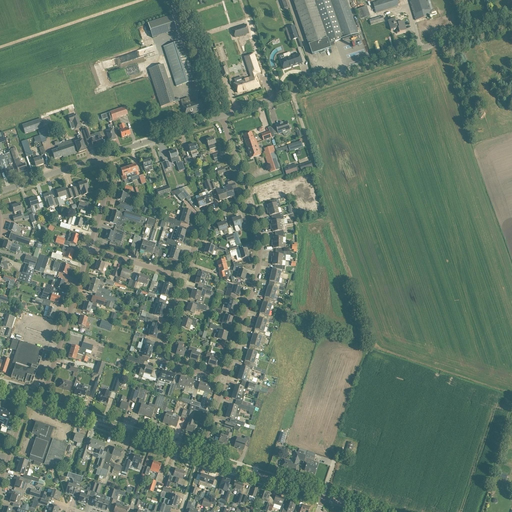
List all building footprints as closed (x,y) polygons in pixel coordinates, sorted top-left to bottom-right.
[(292,0),(308,45),(309,45),(313,55),(331,48),(331,46),(335,45),(334,42),(358,34),(357,29),(346,0),(292,0)] [(399,6),(397,0),(381,0),(373,3),(376,13),(399,6)] [(409,0),(416,21),(427,17),(427,19),(430,19),(429,17),(437,14),(436,12),(435,12),(435,10),(433,11),(429,0),(409,0)] [(289,5),(286,6),(293,23),(295,23),(289,5)] [(367,6),(357,10),(360,19),(370,16),(367,6)] [(384,21),(383,16),(369,20),(371,25),(384,21)] [(152,39),(175,31),(170,18),(148,26),(152,39)] [(397,34),(407,31),(404,21),(399,23),(397,18),(388,21),(391,31),(394,30),(394,31),(396,30),(396,29),(398,33),(397,34)] [(233,29),(235,38),(249,33),(246,25),(233,29)] [(291,41),(299,39),(294,25),(287,28),(291,41)] [(176,87),(195,80),(182,41),(163,47),(173,76),(176,87)] [(113,56),(115,63),(153,52),(151,47),(155,46),(155,44),(113,56)] [(235,84),(234,85),(235,89),(237,89),(238,93),(248,90),(248,91),(260,87),(256,76),(255,74),(260,73),(254,54),(245,57),(250,74),(251,74),(252,78),(243,80),(244,81),(242,77),(234,80),(236,84),(235,84)] [(281,61),(284,70),(303,63),(300,54),(285,59),(284,55),(279,56),(281,61)] [(148,69),(161,107),(175,102),(163,65),(148,69)] [(225,66),(220,67),(223,77),(229,75),(225,66)] [(205,110),(201,100),(190,103),(184,105),(182,106),(184,111),(186,116),(205,110)] [(116,119),(128,115),(125,107),(114,111),(116,119)] [(75,128),(75,130),(81,128),(76,114),(68,117),(69,122),(71,130),(75,128)] [(25,134),(44,128),(41,118),(22,124),(25,134)] [(283,123),(279,124),(280,125),(276,126),(278,134),(290,130),(291,129),(290,126),(289,126),(287,122),(283,123)] [(123,124),(119,126),(121,131),(119,131),(122,138),(130,135),(128,128),(125,129),(123,124)] [(111,143),(113,142),(114,141),(116,140),(112,130),(111,125),(108,126),(109,131),(106,132),(109,142),(110,142),(111,143)] [(270,132),(262,135),(264,140),(272,138),(270,132)] [(99,133),(94,134),(96,139),(91,140),(93,148),(103,144),(101,137),(99,133)] [(252,133),(244,135),(244,137),(247,146),(251,158),(261,155),(259,150),(257,143),(256,139),(254,140),(253,137),(252,133)] [(82,140),(80,135),(77,136),(79,141),(75,143),(78,153),(86,150),(82,140)] [(215,144),(213,138),(206,140),(208,146),(210,150),(216,148),(215,144)] [(66,149),(70,148),(67,139),(63,141),(64,145),(58,147),(62,158),(64,158),(64,159),(67,157),(69,156),(66,149)] [(32,155),(34,160),(33,160),(36,167),(44,164),(41,157),(37,159),(35,154),(35,152),(31,153),(27,140),(21,142),(26,157),(32,155)] [(302,142),(292,145),(289,146),(291,152),(303,148),(302,142)] [(197,150),(195,144),(188,146),(190,152),(191,152),(192,156),(198,154),(197,150)] [(58,147),(52,149),(51,145),(47,147),(49,155),(54,154),(56,160),(57,160),(58,161),(61,160),(61,159),(62,158),(58,147)] [(273,145),(263,149),(271,172),(281,169),(273,145)] [(25,164),(21,165),(15,148),(10,150),(18,173),(27,170),(25,164)] [(176,151),(168,153),(169,155),(169,156),(169,158),(170,158),(171,159),(172,163),(175,162),(179,172),(184,170),(182,162),(180,163),(176,151)] [(9,169),(4,170),(7,177),(14,174),(12,168),(11,164),(13,163),(9,153),(7,154),(9,160),(5,161),(7,165),(9,169)] [(151,165),(149,160),(142,162),(145,172),(149,170),(149,171),(153,170),(151,165)] [(299,165),(300,166),(299,167),(299,168),(297,169),(298,173),(313,168),(311,162),(299,165)] [(135,165),(128,167),(128,169),(130,174),(131,178),(138,175),(137,171),(137,169),(135,165)] [(297,169),(295,165),(284,168),(286,177),(298,173),(297,169)] [(128,167),(120,170),(121,171),(122,176),(121,177),(123,181),(127,179),(128,184),(133,183),(132,181),(131,178),(130,174),(128,169),(128,167)] [(204,190),(204,189),(201,191),(202,194),(206,206),(212,203),(210,195),(209,195),(208,192),(212,191),(212,190),(210,184),(210,183),(209,180),(205,182),(207,189),(204,190)] [(227,183),(228,185),(226,186),(227,189),(224,190),(227,198),(234,196),(232,190),(236,188),(234,183),(233,181),(227,183)] [(88,188),(86,182),(78,184),(80,191),(84,189),(85,193),(89,192),(88,188)] [(169,186),(157,191),(157,193),(156,193),(157,197),(161,195),(164,194),(171,192),(169,186)] [(192,193),(187,187),(183,188),(178,190),(186,198),(188,201),(191,198),(189,196),(192,193)] [(224,190),(221,191),(220,188),(216,190),(218,196),(219,201),(227,198),(224,190)] [(65,192),(64,189),(57,191),(59,198),(60,198),(61,200),(67,199),(67,200),(74,198),(71,189),(67,191),(65,192)] [(178,190),(173,192),(177,196),(182,201),(186,198),(178,190)] [(126,194),(119,192),(117,200),(124,202),(125,198),(128,199),(130,195),(126,194)] [(51,193),(43,196),(44,197),(45,201),(45,202),(46,202),(48,209),(59,205),(57,198),(53,200),(53,199),(52,198),(51,193)] [(202,194),(196,196),(197,200),(196,200),(199,208),(206,206),(202,194)] [(30,200),(29,201),(29,202),(30,205),(31,207),(34,206),(35,210),(36,210),(39,209),(38,204),(38,203),(36,198),(33,199),(32,199),(32,198),(30,199),(29,200),(30,200)] [(274,204),(267,206),(268,208),(266,209),(267,211),(277,208),(276,203),(277,203),(276,200),(273,201),(274,204)] [(134,206),(119,201),(117,207),(132,212),(134,206)] [(18,211),(19,215),(13,218),(14,222),(18,220),(18,221),(24,219),(25,221),(30,220),(29,215),(23,216),(22,210),(20,204),(12,206),(14,213),(18,211)] [(268,214),(269,213),(270,216),(272,215),(272,218),(282,216),(280,208),(277,208),(267,211),(268,214)] [(35,213),(33,214),(31,209),(27,210),(32,224),(38,222),(35,213)] [(181,209),(180,211),(183,212),(182,216),(188,218),(190,218),(192,212),(190,212),(187,211),(181,209)] [(111,219),(110,223),(116,225),(117,221),(121,222),(122,219),(124,220),(125,218),(139,222),(140,221),(141,217),(125,212),(124,214),(119,213),(118,213),(113,211),(111,219)] [(177,220),(177,221),(181,223),(183,223),(188,225),(190,218),(188,218),(182,216),(179,215),(178,219),(177,220)] [(273,221),(271,222),(271,224),(270,225),(270,227),(281,226),(284,225),(283,216),(282,216),(272,218),(273,221)] [(77,218),(73,217),(71,225),(81,228),(83,220),(77,218)] [(165,217),(163,221),(166,222),(168,223),(171,224),(174,225),(175,220),(169,218),(165,217)] [(241,222),(240,217),(232,220),(234,227),(236,232),(242,229),(247,228),(245,221),(241,222)] [(146,225),(153,227),(155,220),(148,218),(146,225)] [(224,222),(217,225),(213,227),(216,235),(220,234),(220,232),(223,231),(224,234),(228,233),(224,222)] [(9,239),(29,246),(30,240),(19,237),(22,228),(17,226),(11,224),(8,231),(11,232),(9,239)] [(171,224),(170,227),(174,229),(172,234),(176,235),(182,237),(184,237),(186,231),(184,231),(181,230),(179,229),(180,226),(174,225),(171,224)] [(272,229),(273,232),(275,232),(275,235),(283,234),(283,231),(282,231),(281,226),(270,227),(271,230),(272,229)] [(113,233),(107,231),(105,240),(111,242),(111,241),(112,238),(122,241),(125,232),(122,232),(115,229),(114,229),(113,233)] [(67,241),(67,242),(70,243),(71,243),(76,245),(79,236),(76,235),(74,234),(73,234),(70,233),(67,241)] [(168,239),(167,242),(173,244),(174,244),(175,241),(179,243),(182,244),(184,237),(182,237),(176,235),(172,234),(170,240),(168,239)] [(226,237),(227,242),(229,241),(230,244),(235,243),(234,239),(232,234),(226,237)] [(275,238),(273,238),(273,241),(272,241),(272,243),(286,243),(286,238),(284,238),(283,234),(275,235),(275,238)] [(53,240),(53,242),(63,245),(65,241),(65,239),(57,237),(56,240),(56,241),(53,240)] [(141,246),(140,251),(146,252),(147,251),(149,245),(149,242),(143,240),(142,243),(141,246)] [(158,246),(157,249),(160,250),(161,245),(167,247),(168,246),(173,247),(174,244),(173,244),(167,242),(163,241),(160,240),(158,246)] [(18,245),(5,241),(2,249),(9,251),(16,253),(18,245)] [(147,251),(146,252),(152,254),(153,253),(153,252),(154,250),(154,248),(155,247),(155,244),(152,243),(149,242),(149,245),(147,251)] [(273,249),(275,249),(281,248),(281,252),(284,252),(284,248),(286,248),(286,243),(272,243),(272,246),(273,246),(273,249)] [(216,252),(217,248),(207,245),(204,253),(212,255),(213,251),(216,252)] [(168,249),(167,252),(170,253),(177,255),(178,256),(180,249),(178,249),(177,248),(173,247),(172,250),(168,249)] [(36,248),(33,257),(26,255),(23,263),(26,264),(35,267),(37,260),(38,260),(41,250),(36,248)] [(63,252),(64,252),(63,257),(71,260),(74,251),(64,248),(63,252)] [(237,250),(230,252),(231,256),(235,255),(237,260),(240,259),(243,258),(248,257),(246,249),(245,249),(241,250),(239,251),(239,250),(237,250)] [(166,255),(165,258),(169,259),(176,262),(178,256),(177,255),(170,253),(167,252),(167,253),(166,255)] [(275,255),(273,254),(273,257),(272,257),(271,260),(285,261),(286,255),(288,256),(289,252),(284,252),(281,252),(275,252),(275,255)] [(51,265),(53,259),(40,255),(35,270),(44,273),(47,264),(51,265)] [(217,262),(220,272),(219,272),(220,278),(229,276),(227,270),(225,261),(225,260),(225,258),(222,259),(222,261),(217,262)] [(5,261),(0,259),(0,267),(3,269),(3,268),(7,270),(9,263),(5,261)] [(273,262),(272,265),(274,265),(274,268),(276,269),(283,270),(285,271),(286,261),(285,261),(271,260),(271,262),(273,262)] [(95,270),(94,271),(102,273),(104,264),(97,262),(97,263),(96,267),(95,267),(96,267),(95,270)] [(20,273),(17,280),(25,283),(29,284),(35,267),(26,264),(22,273),(20,273)] [(62,268),(59,267),(58,272),(66,275),(69,266),(63,264),(62,268)] [(234,267),(233,271),(238,272),(236,278),(244,280),(246,272),(242,271),(243,267),(242,265),(234,267)] [(275,272),(272,271),(271,274),(269,273),(269,276),(280,278),(283,279),(284,274),(283,273),(283,270),(276,269),(275,272)] [(120,277),(117,276),(117,278),(115,282),(119,283),(121,277),(129,279),(131,273),(130,273),(127,272),(122,270),(120,277)] [(140,275),(138,280),(138,283),(134,281),(132,287),(131,288),(135,289),(136,289),(139,289),(141,283),(147,285),(147,283),(149,278),(140,275)] [(9,282),(8,285),(14,286),(16,279),(4,276),(3,280),(9,282)] [(270,278),(269,281),(274,283),(273,286),(279,287),(282,288),(283,285),(280,284),(278,283),(280,278),(269,276),(268,278),(270,278)] [(196,278),(195,284),(196,284),(198,285),(200,285),(202,286),(204,286),(206,287),(206,286),(208,282),(204,281),(198,279),(196,278)] [(62,290),(64,281),(58,279),(57,283),(52,282),(51,286),(46,284),(45,289),(52,291),(53,288),(62,290)] [(92,279),(90,285),(92,286),(102,289),(103,286),(104,283),(99,281),(97,281),(92,279)] [(172,285),(165,283),(163,287),(161,286),(161,289),(163,289),(170,292),(172,285)] [(90,285),(88,292),(90,292),(93,293),(95,294),(100,295),(101,294),(102,294),(109,296),(111,291),(102,289),(92,286),(90,285)] [(233,286),(232,289),(228,288),(225,296),(233,298),(234,295),(239,297),(241,289),(237,287),(233,286)] [(273,289),(268,287),(267,290),(265,289),(264,292),(278,296),(280,291),(278,290),(279,287),(273,286),(273,289)] [(193,291),(190,298),(192,299),(195,300),(199,301),(200,297),(203,298),(204,295),(211,297),(211,296),(212,292),(210,292),(203,289),(198,288),(197,288),(200,289),(199,293),(196,292),(193,291)] [(45,289),(44,289),(43,292),(46,293),(44,301),(51,303),(51,301),(58,303),(59,297),(51,295),(52,291),(45,289)] [(161,289),(160,291),(162,291),(161,295),(168,298),(170,292),(163,289),(161,289)] [(265,294),(264,297),(269,299),(269,302),(274,304),(280,305),(280,302),(277,301),(278,296),(264,292),(264,294),(265,294)] [(102,294),(100,299),(106,300),(111,302),(113,298),(109,296),(102,294)] [(92,305),(85,303),(83,311),(89,313),(91,309),(95,310),(97,304),(104,306),(106,300),(100,299),(94,297),(93,296),(91,302),(93,302),(92,305)] [(51,303),(44,301),(36,298),(36,299),(35,302),(49,307),(51,303)] [(163,300),(157,299),(153,309),(156,310),(162,311),(164,312),(166,306),(161,304),(163,300)] [(237,304),(229,301),(227,307),(223,305),(221,311),(222,311),(230,314),(231,311),(234,311),(237,304)] [(268,304),(263,303),(262,306),(260,305),(259,308),(270,311),(272,306),(273,306),(274,304),(269,302),(268,304)] [(195,306),(188,304),(186,312),(194,314),(195,310),(199,311),(200,310),(206,312),(206,310),(209,311),(210,307),(196,303),(195,306)] [(45,311),(43,316),(46,317),(53,319),(56,310),(49,308),(48,312),(45,311)] [(260,310),(259,313),(265,315),(264,318),(269,319),(270,317),(268,316),(270,311),(259,308),(259,310),(260,310)] [(164,312),(162,311),(156,310),(154,316),(162,318),(164,312)] [(7,315),(3,326),(8,328),(6,336),(9,337),(15,318),(7,315)] [(88,318),(81,316),(78,326),(85,328),(85,327),(89,328),(90,324),(86,323),(88,318)] [(227,328),(228,325),(230,326),(232,318),(224,316),(223,320),(221,326),(227,328)] [(190,321),(184,320),(181,327),(189,330),(190,325),(195,327),(197,320),(191,318),(190,321)] [(263,320),(258,319),(257,322),(255,321),(255,324),(265,327),(267,322),(268,322),(269,319),(264,318),(263,320)] [(113,324),(102,320),(99,329),(106,332),(107,330),(111,331),(111,329),(113,330),(114,328),(115,328),(116,325),(113,324)] [(159,329),(160,330),(160,327),(159,327),(160,326),(155,325),(152,324),(150,330),(156,332),(158,332),(159,329)] [(220,331),(218,335),(215,334),(213,338),(225,341),(227,333),(220,331),(221,328),(217,326),(210,324),(209,328),(220,331)] [(255,326),(254,329),(260,331),(259,334),(264,335),(265,333),(263,332),(265,327),(255,324),(254,326),(255,326)] [(158,332),(156,332),(150,330),(148,336),(156,338),(158,332)] [(258,336),(253,335),(252,338),(250,337),(250,340),(260,343),(264,344),(266,337),(264,336),(264,335),(259,334),(258,336)] [(149,345),(150,341),(144,339),(141,349),(152,352),(152,350),(153,350),(154,347),(153,347),(153,346),(149,345)] [(250,342),(250,345),(255,347),(254,350),(260,351),(260,349),(259,348),(260,343),(250,340),(249,342),(250,342)] [(41,358),(43,353),(44,349),(20,341),(10,368),(14,370),(11,378),(16,379),(16,378),(18,379),(18,380),(23,382),(23,380),(25,381),(25,382),(29,384),(30,382),(33,382),(34,378),(34,377),(35,377),(36,372),(37,368),(38,368),(39,365),(41,360),(40,360),(41,358)] [(72,346),(70,352),(77,354),(81,355),(83,351),(85,352),(86,350),(92,351),(93,346),(83,342),(81,348),(72,346)] [(174,350),(177,351),(176,354),(183,357),(185,350),(182,349),(183,344),(177,342),(174,350)] [(191,354),(190,359),(197,361),(200,354),(196,353),(197,349),(190,347),(188,353),(191,354)] [(140,349),(139,352),(143,353),(142,356),(150,359),(152,352),(141,349),(140,349)] [(253,352),(248,351),(247,354),(245,353),(245,356),(255,359),(257,354),(259,354),(260,351),(254,350),(253,352)] [(77,354),(70,352),(68,358),(75,360),(76,359),(81,360),(86,362),(90,363),(91,360),(92,360),(92,359),(88,358),(83,356),(77,354)] [(215,367),(218,360),(214,359),(215,355),(207,353),(205,359),(209,361),(208,364),(215,367)] [(245,361),(246,362),(250,363),(249,366),(253,367),(255,367),(256,364),(254,364),(255,359),(245,356),(244,358),(246,358),(245,361)] [(0,371),(5,373),(10,360),(4,358),(3,361),(0,360),(0,371)] [(98,361),(94,373),(96,374),(101,376),(105,364),(98,361)] [(150,376),(150,377),(156,379),(158,371),(153,369),(153,368),(146,366),(145,368),(141,366),(140,371),(139,375),(143,376),(143,373),(150,376)] [(248,373),(249,369),(241,367),(239,373),(250,377),(251,374),(248,373)] [(168,373),(161,371),(161,372),(158,371),(156,379),(155,384),(158,385),(159,378),(166,380),(168,373)] [(172,384),(171,384),(167,397),(171,398),(174,387),(177,377),(175,376),(175,375),(168,373),(168,375),(166,380),(172,382),(172,384)] [(250,377),(239,373),(237,379),(242,381),(248,383),(248,382),(251,383),(253,377),(250,377)] [(93,381),(90,391),(95,393),(99,383),(101,376),(96,374),(92,376),(94,379),(97,377),(96,382),(93,381)] [(116,377),(111,392),(116,393),(121,379),(116,377)] [(187,379),(181,377),(180,378),(177,377),(174,387),(177,388),(179,384),(185,386),(187,379)] [(192,395),(192,397),(197,383),(194,382),(194,381),(187,379),(185,386),(184,390),(189,391),(188,393),(192,395)] [(72,383),(61,380),(59,387),(69,391),(72,383)] [(76,381),(73,389),(77,390),(76,393),(81,395),(81,394),(82,395),(83,394),(86,395),(88,390),(83,389),(84,386),(79,385),(77,382),(76,381)] [(261,387),(257,385),(251,383),(248,382),(248,383),(242,381),(241,384),(247,386),(260,390),(261,387)] [(206,385),(200,383),(199,384),(197,383),(192,397),(195,398),(196,394),(198,390),(201,391),(199,395),(203,396),(206,385)] [(206,385),(203,396),(202,398),(206,400),(208,393),(211,394),(213,387),(206,385)] [(242,392),(243,388),(235,386),(233,392),(244,396),(245,393),(242,392)] [(137,397),(140,398),(144,400),(147,393),(147,390),(148,390),(140,388),(139,392),(137,397)] [(110,397),(111,393),(109,392),(103,390),(102,393),(99,392),(97,397),(100,398),(99,401),(101,402),(100,402),(103,403),(107,404),(110,397)] [(135,402),(138,392),(133,390),(129,400),(135,402)] [(244,396),(233,392),(231,399),(239,401),(240,397),(244,398),(244,396)] [(165,396),(158,394),(155,404),(154,405),(149,404),(148,408),(144,417),(145,417),(145,416),(151,418),(151,419),(153,413),(156,414),(158,409),(161,410),(163,402),(165,396)] [(121,406),(120,408),(127,411),(129,404),(123,402),(125,397),(120,396),(118,402),(117,405),(121,406)] [(142,406),(144,401),(140,399),(138,403),(137,408),(140,409),(138,414),(145,416),(144,417),(148,408),(142,406)] [(194,411),(194,410),(207,414),(208,411),(206,411),(199,408),(199,407),(191,405),(189,409),(187,415),(191,417),(193,411),(194,411)] [(236,411),(237,407),(229,405),(227,411),(239,415),(239,412),(236,411)] [(0,434),(4,435),(4,434),(6,435),(7,433),(4,432),(7,425),(6,424),(7,421),(10,412),(2,409),(0,415),(3,417),(2,419),(3,419),(2,422),(0,426),(0,434)] [(239,415),(227,411),(226,418),(233,420),(234,416),(238,417),(239,415)] [(169,413),(166,412),(163,423),(169,425),(172,418),(173,414),(170,412),(169,413)] [(176,416),(175,419),(172,418),(169,425),(176,427),(180,417),(176,416)] [(42,441),(49,422),(33,417),(26,435),(42,441)] [(189,420),(186,431),(193,433),(196,427),(197,423),(189,420)] [(222,445),(222,443),(226,444),(228,439),(230,440),(232,434),(226,432),(225,437),(221,435),(220,439),(219,438),(218,441),(219,441),(219,442),(219,443),(222,445)] [(283,444),(286,435),(280,433),(277,442),(283,444)] [(73,441),(77,443),(76,446),(80,448),(83,437),(76,435),(73,441)] [(250,442),(251,438),(245,436),(244,440),(237,437),(234,447),(243,450),(246,441),(250,442)] [(89,447),(87,451),(88,451),(93,453),(95,449),(97,441),(94,440),(94,441),(91,440),(91,441),(89,445),(89,447)] [(95,449),(93,453),(101,456),(103,452),(105,445),(100,443),(101,442),(97,441),(95,449)] [(345,452),(351,454),(354,444),(349,442),(345,452)] [(33,451),(34,446),(26,443),(24,448),(33,451)] [(83,451),(80,459),(84,461),(87,452),(88,451),(87,451),(89,447),(89,446),(85,445),(83,451)] [(31,457),(33,451),(24,448),(22,454),(31,457)] [(105,459),(101,471),(99,476),(106,478),(108,471),(108,470),(109,466),(111,459),(115,460),(116,456),(120,458),(123,451),(115,448),(113,452),(109,451),(110,450),(108,449),(105,459)] [(316,454),(307,451),(306,455),(308,455),(304,467),(308,469),(307,471),(315,474),(317,467),(309,465),(311,461),(313,462),(316,454)] [(281,464),(282,464),(281,467),(296,472),(298,467),(298,465),(297,464),(299,460),(304,462),(305,456),(295,452),(291,462),(284,460),(283,462),(282,462),(281,464)] [(132,462),(136,463),(134,467),(134,469),(140,471),(142,466),(140,465),(141,463),(143,458),(135,455),(134,456),(133,460),(132,462)] [(96,469),(101,471),(105,459),(101,458),(98,465),(97,465),(96,469)] [(20,460),(18,466),(20,467),(24,468),(26,469),(27,465),(30,466),(31,463),(25,461),(20,460)] [(147,467),(145,474),(148,475),(150,471),(154,472),(158,473),(159,471),(160,469),(161,464),(153,461),(153,463),(151,466),(151,468),(147,467)] [(113,469),(112,473),(119,475),(122,466),(115,464),(114,465),(113,469)] [(18,466),(16,473),(17,473),(21,474),(24,475),(27,476),(29,470),(26,469),(24,468),(20,467),(18,466)] [(173,476),(176,477),(174,483),(180,485),(182,479),(185,472),(176,469),(173,476)] [(208,476),(205,474),(205,476),(201,474),(201,475),(197,474),(195,480),(199,481),(198,485),(200,485),(199,488),(204,489),(204,487),(207,478),(208,476)] [(29,476),(28,480),(36,482),(37,482),(43,485),(44,481),(39,480),(30,477),(29,476)] [(168,489),(170,482),(172,477),(167,476),(163,487),(168,489)] [(211,478),(211,477),(208,476),(204,487),(210,489),(212,485),(212,486),(212,485),(216,486),(218,481),(214,480),(214,479),(211,478)] [(13,483),(14,483),(16,484),(14,488),(25,492),(26,488),(24,488),(25,484),(24,484),(24,481),(14,478),(13,483)] [(220,487),(219,489),(226,492),(229,485),(230,481),(223,478),(222,479),(221,483),(220,482),(219,485),(220,486),(220,487)] [(156,493),(160,483),(151,480),(147,490),(156,493)] [(73,496),(73,494),(74,491),(78,492),(79,488),(80,484),(75,482),(73,483),(72,485),(69,484),(66,493),(73,496)] [(236,496),(238,496),(239,494),(240,494),(241,493),(244,485),(235,482),(232,490),(237,492),(236,496)] [(248,500),(253,501),(254,498),(255,498),(258,490),(249,487),(246,495),(249,496),(248,500)] [(29,495),(39,498),(41,492),(31,489),(29,495)] [(48,493),(47,497),(49,498),(53,499),(58,501),(61,493),(60,493),(60,492),(56,491),(55,492),(52,491),(51,494),(48,493)] [(214,496),(210,494),(210,492),(208,491),(206,499),(208,500),(212,501),(214,496)] [(261,491),(259,499),(267,502),(270,494),(261,491)] [(8,497),(9,498),(11,498),(10,502),(20,506),(21,503),(19,502),(20,498),(19,498),(20,495),(10,492),(8,497)] [(41,492),(39,498),(45,500),(48,501),(49,498),(47,497),(46,497),(47,494),(41,492)] [(81,493),(78,502),(86,504),(89,496),(90,493),(86,492),(85,495),(81,493)] [(104,495),(102,495),(100,498),(96,497),(94,502),(93,506),(99,509),(104,495)] [(105,500),(106,496),(104,495),(99,509),(106,511),(108,506),(109,501),(105,500)] [(169,500),(176,502),(177,503),(178,503),(180,497),(178,497),(175,496),(174,495),(171,495),(169,500)] [(276,496),(273,504),(281,507),(284,499),(276,496)] [(133,510),(132,511),(143,511),(145,510),(138,508),(140,501),(136,500),(134,505),(133,510)] [(167,506),(171,507),(176,508),(177,509),(179,503),(178,503),(177,503),(176,502),(169,500),(167,506)] [(281,511),(293,511),(295,505),(293,505),(294,502),(290,501),(289,505),(284,504),(283,504),(281,511),(282,511),(281,511)] [(115,509),(113,511),(120,511),(123,506),(122,506),(123,503),(120,502),(119,503),(116,502),(115,505),(114,507),(115,508),(115,509)] [(189,510),(188,511),(194,511),(196,509),(194,509),(194,507),(191,506),(192,503),(188,502),(185,511),(186,509),(189,510)]
